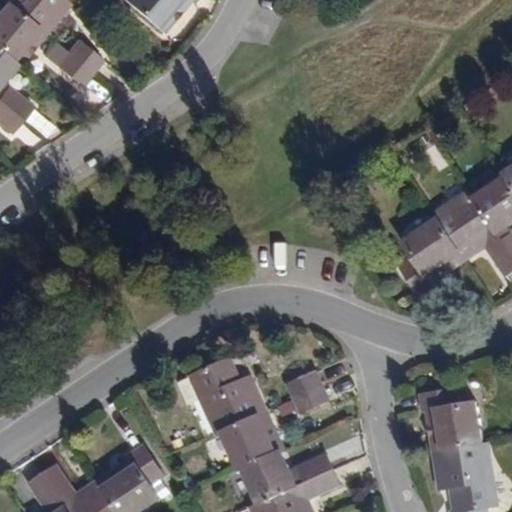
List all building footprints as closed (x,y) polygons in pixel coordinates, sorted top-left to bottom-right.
[(0,53),(11,63),(15,66),(43,33),(3,0),(2,0),(0,3),(0,53)] [(3,0),(43,33),(63,8),(53,0),(3,0)] [(188,0),(190,1),(190,0),(123,0),(159,29),(180,0),(188,0)] [(99,62),(76,42),(67,53),(90,73),(99,62)] [(0,77),(11,63),(0,53),(0,77)] [(80,85),(90,73),(67,53),(57,66),(80,85)] [(31,108),(8,89),(0,98),(0,104),(21,121),(31,108)] [(0,123),(11,133),(21,121),(0,104),(0,123)] [(511,175),(479,196),(499,225),(508,219),(511,224),(511,175)] [(511,274),(511,245),(509,240),(499,225),(479,196),(473,186),(437,211),(442,217),(469,258),(486,247),(483,243),(490,239),(502,257),(500,258),(511,274)] [(470,259),(469,258),(442,217),(406,240),(416,255),(403,264),(423,293),(436,284),(434,282),(470,259)] [(203,400),(207,398),(224,433),(270,412),(256,381),(241,388),(239,383),(244,381),(234,358),(192,377),(203,400)] [(318,373),(291,386),(297,399),(324,387),(318,373)] [(425,407),(428,406),(435,449),(485,441),(478,398),(461,401),(458,385),(423,391),(425,407)] [(330,401),(324,387),(297,399),(304,413),(330,401)] [(288,452),(270,412),(224,433),(241,472),(244,471),(283,454),(288,452)] [(490,479),(485,441),(435,449),(440,481),(454,479),(455,483),(451,484),(454,509),(451,509),(451,511),(488,511),(488,504),(499,502),(496,477),(490,479)] [(134,455),(135,457),(100,480),(121,511),(143,511),(164,499),(154,484),(167,475),(146,446),(134,455)] [(283,454),(244,471),(259,506),(292,491),(288,481),(294,479),(283,454)] [(336,471),(330,457),(320,462),(326,476),(336,471)] [(320,462),(302,469),(308,484),(326,476),(320,462)] [(121,511),(100,480),(84,491),(87,495),(80,500),(69,484),(69,481),(59,466),(44,476),(61,500),(68,511),(121,511)] [(344,487),(336,471),(326,476),(333,492),(344,487)] [(32,485),(48,509),(61,500),(44,476),(32,485)] [(249,510),(249,511),(312,511),(311,508),(307,509),(304,503),(323,493),(324,495),(333,492),(326,476),(308,484),(292,491),(259,506),(249,510)]
